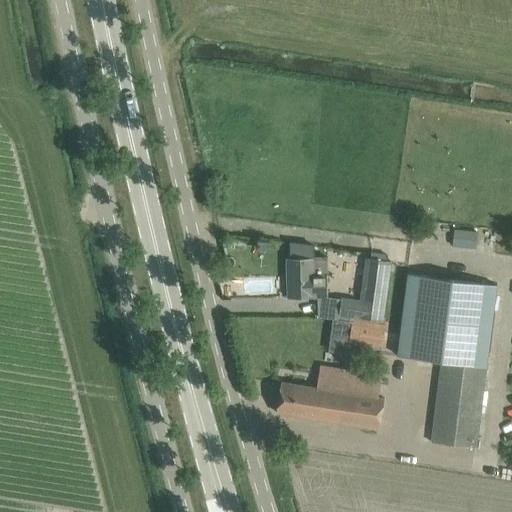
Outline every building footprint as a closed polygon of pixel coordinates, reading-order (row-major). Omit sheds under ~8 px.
[(452,246),(476,248),(478,231),(454,229),(452,246)] [(289,259),(289,297),(327,296),(326,272),(313,273),(313,258),(309,259),(289,259)] [(389,261),(366,258),(360,299),(342,297),(341,316),(357,317),(381,321),(390,265),(388,265),(389,261)] [(431,442),(476,448),(496,285),(408,274),(397,356),(441,361),(431,442)] [(382,346),(384,324),(355,320),(352,342),(382,346)] [(380,429),(385,398),(378,397),(381,376),(341,369),(340,375),(320,372),(317,388),(281,383),(277,413),(380,429)]
